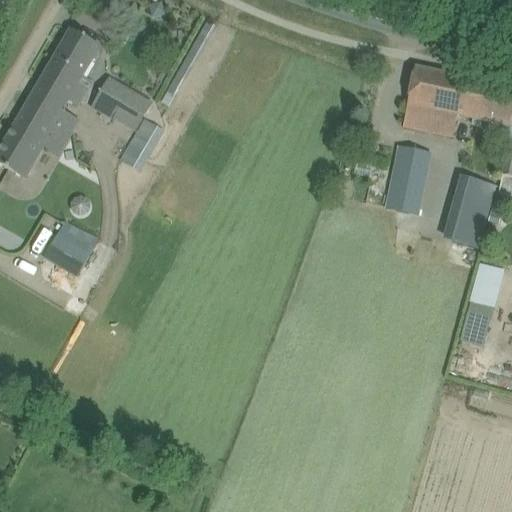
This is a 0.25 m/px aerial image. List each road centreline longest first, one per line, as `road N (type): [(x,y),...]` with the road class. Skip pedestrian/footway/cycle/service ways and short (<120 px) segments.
road 1 (tertiary): [(511,50),(421,35),(321,0)]
road 2 (unclassified): [(0,112),(64,0)]
